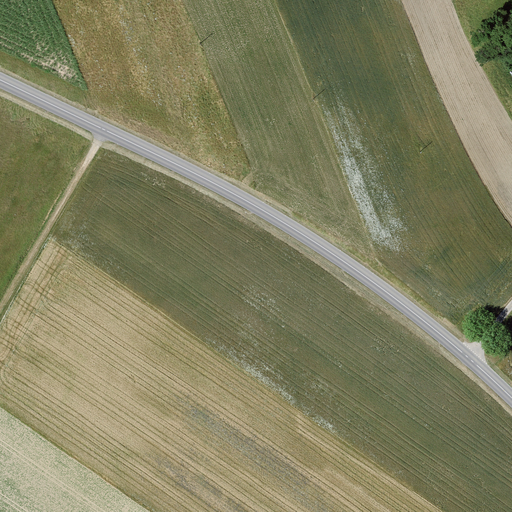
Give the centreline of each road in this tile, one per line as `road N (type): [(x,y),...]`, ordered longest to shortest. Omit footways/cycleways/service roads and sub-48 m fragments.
road 1 (tertiary): [(511,398),(394,296),(294,229),(0,79)]
road 2 (track): [(104,129),(0,309)]
